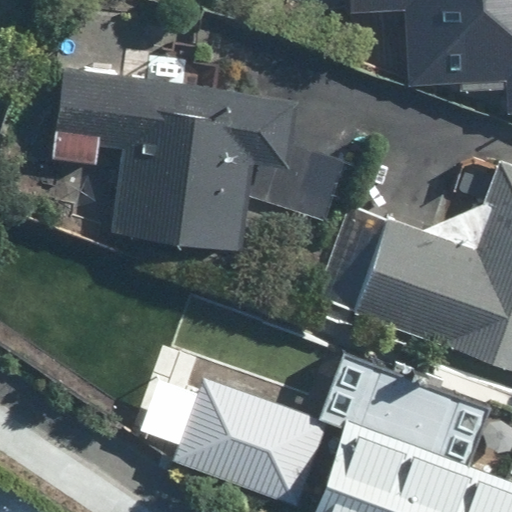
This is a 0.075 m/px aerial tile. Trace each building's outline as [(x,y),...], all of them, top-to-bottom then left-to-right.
[(511,0),(350,0),(352,17),(414,14),(418,83),(503,79),(505,109),(511,108),(511,0)] [(246,252),(250,219),(333,229),(342,154),(288,148),(294,97),(57,68),(46,157),(96,163),(98,146),(121,149),(111,236),(246,252)] [(436,226),(355,196),(318,296),(511,367),(511,163),(465,147),(436,226)] [(511,511),(511,468),(475,454),(492,408),(374,362),(315,511),(511,511)] [(332,415),(201,367),(174,444),(305,491),(332,415)]
